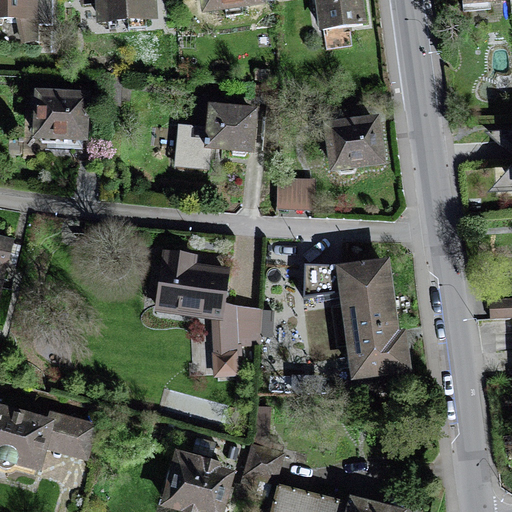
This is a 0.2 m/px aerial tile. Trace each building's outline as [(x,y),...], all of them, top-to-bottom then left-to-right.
[(0,0),(0,28),(10,29),(10,48),(42,48),(42,31),(54,31),(54,0),(0,0)] [(161,0),(81,0),(82,12),(100,11),(101,31),(163,27),(161,0)] [(270,0),(200,0),(203,20),(273,10),(270,0)] [(364,0),(312,0),(318,40),(370,33),(364,0)] [(94,100),(40,96),(36,149),(90,153),(94,100)] [(262,117),(213,113),(211,133),(182,131),(179,173),(213,176),(214,155),(258,159),(262,117)] [(382,122),(328,132),(337,181),(390,171),(382,122)] [(318,186),(280,187),(280,217),(318,217),(318,186)] [(0,313),(17,243),(0,239),(0,313)] [(162,318),(215,323),(230,324),(231,315),(235,273),(201,270),(202,260),(167,258),(162,318)] [(394,268),(340,275),(355,390),(418,382),(412,338),(403,339),(394,268)] [(511,305),(494,307),(495,326),(511,324),(511,305)] [(261,316),(231,315),(230,324),(215,323),(216,382),(261,380),(261,316)] [(53,425),(0,411),(0,464),(46,477),(51,457),(91,467),(101,430),(54,418),(53,425)] [(256,451),(252,464),(282,474),(286,460),(256,451)] [(231,511),(241,475),(182,458),(166,511),(231,511)] [(278,487),(282,474),(252,464),(248,478),(278,487)] [(348,509),(282,492),(277,511),(382,511),(350,503),(348,509)]
